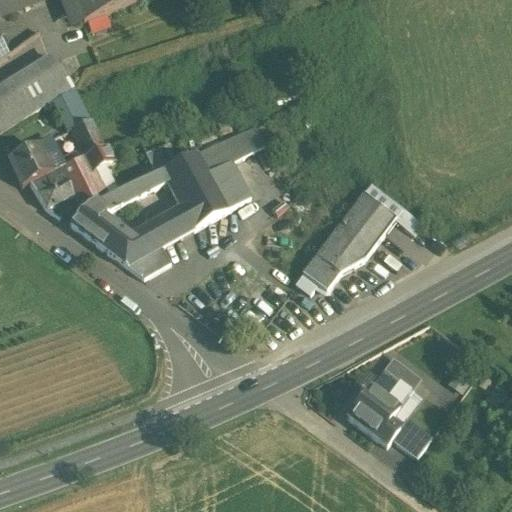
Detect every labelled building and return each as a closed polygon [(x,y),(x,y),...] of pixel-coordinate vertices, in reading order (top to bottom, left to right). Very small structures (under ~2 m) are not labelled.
[(3,0),(0,1),(0,18),(33,6),(34,6),(32,0),(3,0)] [(32,0),(34,6),(33,6),(35,9),(57,0),(32,0)] [(132,0),(73,0),(83,25),(135,5),(132,0)] [(51,59),(0,89),(0,137),(51,106),(74,93),(51,59)] [(72,132),(89,123),(74,93),(51,106),(66,135),(72,132)] [(103,151),(89,123),(72,132),(82,152),(85,160),(103,151)] [(234,141),(221,147),(232,167),(244,160),(234,141)] [(50,143),(37,149),(43,161),(56,155),(50,143)] [(168,147),(146,157),(154,174),(176,163),(168,147)] [(221,147),(197,158),(228,215),(250,202),(232,167),(221,147)] [(37,149),(8,164),(22,192),(29,188),(51,177),(47,169),(43,161),(37,149)] [(85,160),(75,165),(81,178),(94,171),(94,173),(114,163),(108,151),(105,152),(104,151),(103,151),(85,160)] [(82,152),(61,162),(65,170),(75,165),(85,160),(82,152)] [(56,155),(43,161),(47,169),(60,163),(56,155)] [(228,215),(197,158),(161,176),(167,186),(181,211),(193,234),(228,215)] [(60,163),(47,169),(51,177),(59,173),(65,170),(61,162),(60,163)] [(65,170),(59,173),(73,200),(81,196),(88,211),(108,201),(94,173),(94,171),(81,178),(75,165),(65,170)] [(51,177),(29,188),(46,214),(46,213),(59,223),(60,221),(59,220),(69,207),(67,202),(73,200),(59,173),(51,177)] [(161,176),(119,195),(126,208),(167,186),(161,176)] [(364,200),(295,290),(309,301),(317,291),(326,298),(339,279),(365,265),(364,265),(395,224),(415,239),(423,230),(371,190),(364,200)] [(88,211),(87,211),(70,229),(102,253),(117,233),(103,223),(105,220),(126,208),(119,195),(108,201),(88,211)] [(181,211),(143,235),(156,256),(161,252),(193,234),(181,211)] [(143,235),(129,243),(117,233),(102,253),(127,271),(156,256),(143,235)] [(156,256),(127,271),(144,282),(170,268),(161,252),(156,256)] [(420,384),(393,364),(383,377),(398,388),(410,398),(420,384)] [(398,388),(386,404),(398,414),(410,398),(398,388)] [(386,404),(370,393),(348,423),(376,444),(389,426),(398,414),(386,404)] [(406,424),(399,434),(391,445),(416,464),(432,443),(406,424)] [(399,434),(389,426),(376,444),(386,451),(391,445),(399,434)]
